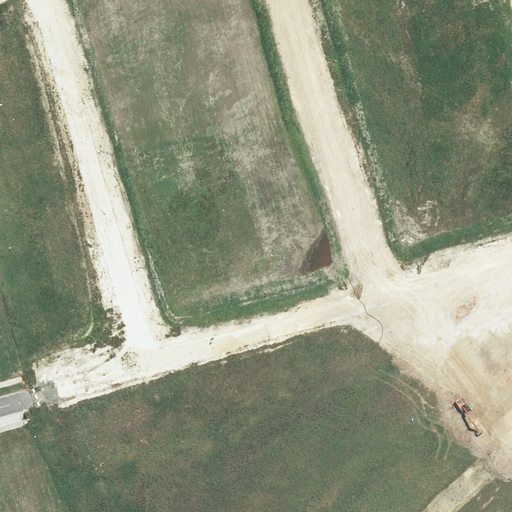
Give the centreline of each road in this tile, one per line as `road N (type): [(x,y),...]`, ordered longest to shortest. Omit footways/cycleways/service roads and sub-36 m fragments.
road 1 (residential): [(47,0),(153,357)]
road 2 (residential): [(299,0),(382,287)]
road 3 (residential): [(153,357),(382,287)]
road 4 (residential): [(0,405),(153,357)]
road 5 (residential): [(382,287),(511,252)]
